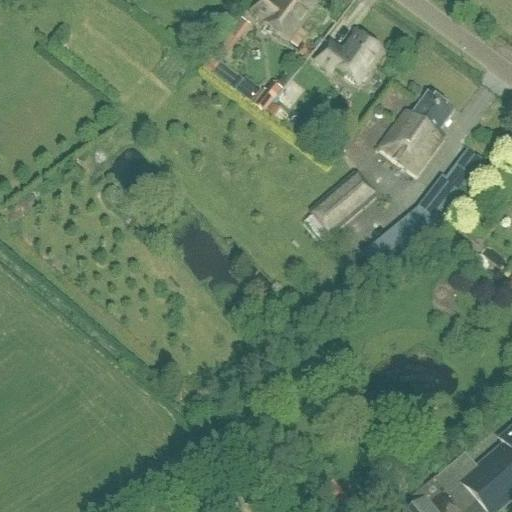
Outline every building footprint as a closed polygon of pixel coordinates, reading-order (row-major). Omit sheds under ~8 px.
[(261,0),(251,15),(289,45),(297,51),(306,38),(298,32),(316,8),(305,0),(282,0),(278,6),(270,0),(261,0)] [(221,66),(222,57),(225,60),(237,44),(248,27),(239,20),(227,37),(215,52),(214,51),(201,68),(213,77),(248,106),(257,95),(221,66)] [(356,89),(381,56),(356,38),(343,56),(330,46),(315,65),(331,77),(334,73),(356,89)] [(263,92),(252,107),(264,116),(272,125),(279,115),(281,117),(282,115),(271,107),(275,101),(263,92)] [(442,141),(437,137),(452,117),(427,98),(412,119),(406,115),(379,151),(415,178),(442,141)] [(467,154),(455,169),(446,181),(453,186),(451,188),(440,181),(428,197),(406,221),(375,246),(393,269),(425,244),(484,168),(467,154)] [(307,217),(326,239),(328,238),(331,241),(376,202),(373,199),(374,198),(355,176),(307,217)] [(429,243),(444,255),(461,234),(445,222),(429,243)] [(511,429),(496,444),(502,451),(481,468),(459,486),(480,511),(500,511),(511,502),(511,429)] [(480,511),(459,486),(454,481),(441,493),(434,484),(398,511),(480,511)]
